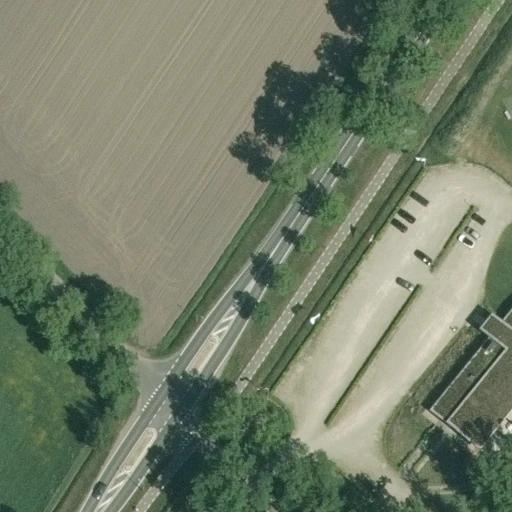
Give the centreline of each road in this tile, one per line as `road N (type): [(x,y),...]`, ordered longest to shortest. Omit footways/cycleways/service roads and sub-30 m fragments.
road 1 (secondary): [(177,414),(250,307),(309,198)]
road 2 (secondary): [(309,198),(161,395)]
road 3 (secondary): [(309,198),(444,0)]
road 4 (unclassified): [(161,395),(0,229)]
road 5 (tertiary): [(277,511),(177,414)]
road 6 (secondary): [(161,395),(89,511)]
